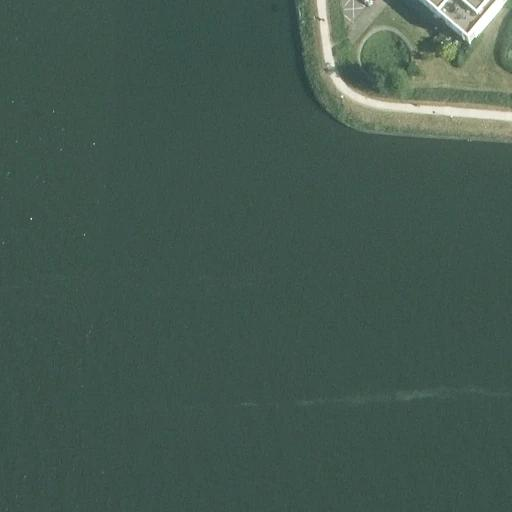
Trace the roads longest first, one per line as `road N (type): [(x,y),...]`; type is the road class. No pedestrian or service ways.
road 1 (trunk): [(315,511),(237,0)]
road 2 (trunk): [(193,0),(265,511)]
